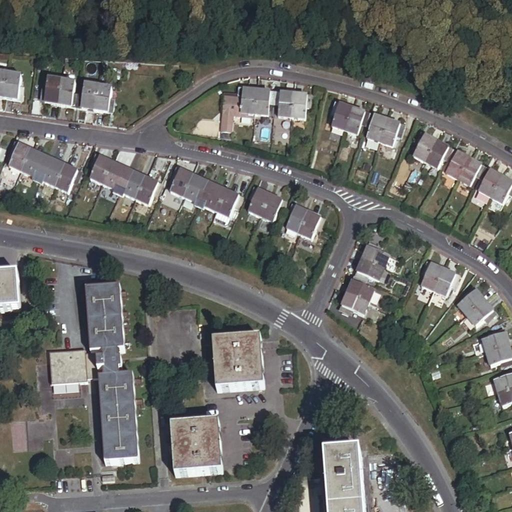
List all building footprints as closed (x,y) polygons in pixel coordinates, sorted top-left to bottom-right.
[(0,101),(6,103),(10,79),(0,77),(0,101)] [(23,81),(10,79),(6,103),(22,105),(24,94),(21,94),(23,81)] [(60,110),(64,87),(50,85),(48,97),(46,97),(44,108),(60,110)] [(78,89),(64,87),(60,110),(76,113),(78,101),(76,101),(78,89)] [(81,114),(97,116),(100,92),(87,90),(85,102),(83,102),(81,114)] [(100,92),(97,116),(113,118),(114,107),(112,107),(114,94),(100,92)] [(242,116),(256,118),(258,95),(242,93),(241,101),(241,105),(243,105),(242,116)] [(258,95),(256,118),(270,119),(271,108),(273,108),(274,97),(258,95)] [(279,120),(292,121),(295,99),(279,97),(278,108),(280,109),(279,120)] [(295,99),(292,121),(306,123),(307,111),(309,111),(310,100),(295,99)] [(241,101),(227,100),(225,115),(223,134),(233,135),(235,119),(256,121),(256,118),(242,116),(243,105),(241,105),(241,101)] [(332,130),(345,134),(352,112),(338,108),(334,118),(336,119),(332,130)] [(352,112),(345,134),(359,139),(362,128),(365,129),(368,118),(352,112)] [(367,142),(381,146),(388,124),(373,119),(369,130),(371,131),(367,142)] [(381,146),(394,150),(397,139),(399,140),(401,134),(403,129),(388,124),(381,146)] [(415,160),(427,166),(438,146),(424,138),(421,143),(418,148),(420,149),(415,160)] [(438,146),(427,166),(439,173),(444,163),(446,163),(451,153),(438,146)] [(11,171),(24,176),(33,156),(19,149),(14,159),(16,160),(11,171)] [(33,156),(24,176),(41,184),(50,163),(33,156)] [(447,177),(459,184),(470,163),(456,156),(450,166),(452,167),(447,177)] [(92,184),(105,189),(114,168),(99,162),(94,172),(96,173),(92,184)] [(50,163),(41,184),(58,191),(67,171),(50,163)] [(470,163),(459,184),(471,190),(477,180),(479,181),(484,171),(470,163)] [(114,168),(105,189),(122,197),(131,176),(114,168)] [(67,171),(58,191),(70,197),(75,186),(78,188),(82,178),(67,171)] [(479,195),(491,201),(502,181),(489,173),(483,183),(485,185),(479,195)] [(172,196),(185,202),(194,182),(178,175),(174,185),(176,186),(172,196)] [(131,176),(122,197),(139,205),(148,184),(131,176)] [(511,185),(502,181),(491,201),(504,208),(510,197),(511,198),(511,196),(511,185)] [(194,182),(185,202),(201,209),(211,189),(194,182)] [(148,184),(139,205),(150,210),(155,199),(158,200),(162,190),(148,184)] [(211,189),(201,209),(219,217),(228,197),(211,189)] [(249,216),(262,222),(271,201),(256,194),(251,205),(254,206),(249,216)] [(228,197),(219,217),(231,222),(235,212),(237,213),(242,203),(228,197)] [(271,201),(262,222),(274,227),(279,217),(281,218),(286,207),(271,201)] [(287,233),(300,239),(309,218),(294,211),(290,221),(292,222),(287,233)] [(309,218),(300,239),(313,244),(317,234),(319,235),(324,224),(309,218)] [(371,249),(364,264),(385,273),(391,261),(380,256),(381,253),(371,249)] [(385,273),(364,264),(358,278),(368,283),(369,280),(379,285),(385,273)] [(422,289),(435,295),(444,274),(430,267),(425,277),(427,278),(422,289)] [(444,274),(435,295),(447,300),(452,289),(454,289),(459,280),(444,274)] [(0,280),(0,315),(22,314),(20,279),(0,280)] [(356,283),(349,297),(370,306),(370,305),(375,294),(364,289),(365,287),(356,283)] [(459,309),(468,320),(486,305),(476,292),(467,300),(468,301),(459,309)] [(51,357),(53,389),(89,386),(89,383),(91,383),(101,382),(107,468),(141,466),(135,380),(122,381),(122,374),(124,374),(123,362),(121,363),(120,356),(127,356),(123,293),(89,295),(93,358),(87,358),(87,355),(51,357)] [(382,297),(375,294),(370,305),(377,309),(382,297)] [(370,306),(349,297),(343,312),(352,316),(353,314),(364,319),(370,306)] [(486,305),(468,320),(477,330),(486,323),(487,324),(496,317),(486,305)] [(484,343),(488,356),(510,350),(505,335),(494,338),(495,340),(484,343)] [(215,347),(219,395),(265,392),(262,344),(215,347)] [(511,356),(510,350),(488,356),(492,370),(503,366),(503,368),(511,365),(511,356)] [(496,384),(500,397),(511,393),(511,376),(506,378),(507,381),(496,384)] [(511,393),(500,397),(503,411),(511,408),(511,393)] [(173,432),(177,480),(223,477),(220,428),(173,432)] [(365,511),(361,458),(327,461),(331,511),(365,511)]
